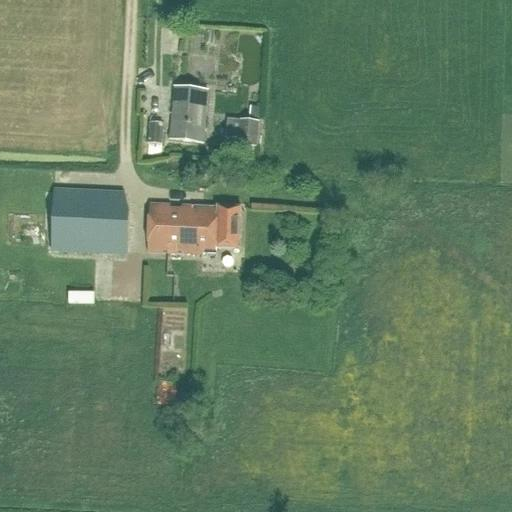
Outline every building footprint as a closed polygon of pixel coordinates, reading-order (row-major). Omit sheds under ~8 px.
[(165,24),(164,46),(178,47),(179,24),(165,24)] [(203,145),(207,92),(175,88),(170,141),(203,145)] [(244,121),(242,146),(254,147),(257,122),(244,121)] [(162,146),(164,126),(149,125),(148,146),(162,146)] [(127,255),(129,214),(124,195),(54,192),(51,252),(127,255)] [(147,254),(216,257),(216,248),(239,249),(240,209),(218,208),(182,207),(182,213),(170,212),(170,206),(150,206),(147,254)]
